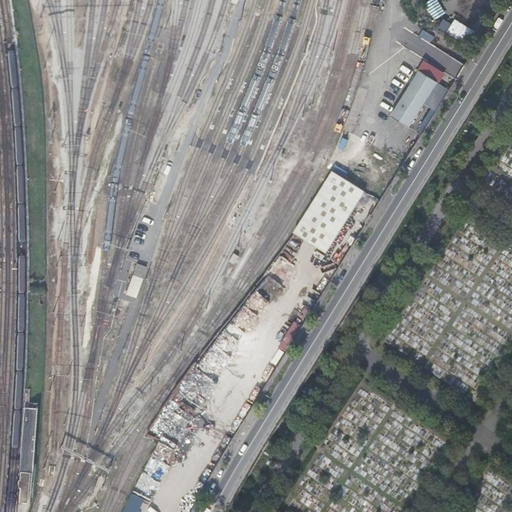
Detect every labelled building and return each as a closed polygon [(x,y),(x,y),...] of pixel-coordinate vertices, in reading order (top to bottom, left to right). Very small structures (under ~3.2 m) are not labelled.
[(394,116),(413,126),(426,101),(440,108),(463,61),(447,52),(440,64),(425,56),(394,116)] [(296,234),(331,253),(366,189),(332,170),(296,234)] [(265,275),(159,420),(232,422),(314,310),(288,326),(279,320),(282,318),(292,304),(293,304),(293,297),(283,296),(284,279),(291,275),(291,263),(297,268),(301,262),(312,270),(320,265),(320,263),(327,253),(323,250),(319,256),(316,251),(306,251),(314,246),(297,233),(277,260),(289,261),(289,266),(281,276),(265,275)] [(116,321),(107,317),(103,325),(112,329),(116,321)] [(36,410),(19,408),(11,489),(18,489),(17,504),(27,505),(36,410)] [(140,511),(147,498),(134,492),(124,511),(140,511)]
